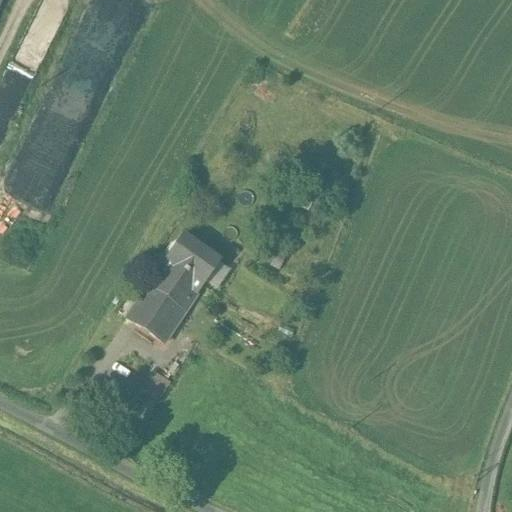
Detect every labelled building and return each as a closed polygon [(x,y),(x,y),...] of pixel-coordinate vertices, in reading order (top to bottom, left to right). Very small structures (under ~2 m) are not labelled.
[(58,0),(41,0),(0,83),(0,122),(10,127),(70,5),(58,0)] [(219,263),(181,237),(158,271),(196,296),(219,263)] [(196,296),(159,271),(126,320),(163,345),(196,296)] [(169,384),(153,373),(147,383),(163,394),(169,384)] [(147,383),(143,381),(131,400),(151,413),(163,394),(147,383)]
